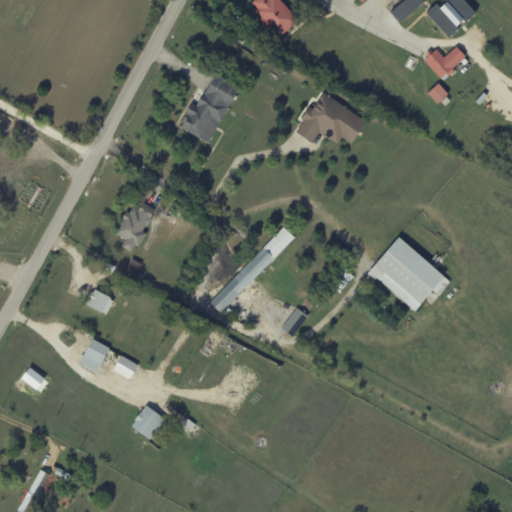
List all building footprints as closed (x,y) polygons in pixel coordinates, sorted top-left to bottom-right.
[(280,0),(300,21),(279,40),(254,13),(258,9),(253,4),(257,0),(280,0)] [(425,0),(403,0),(391,12),(402,23),(425,0)] [(476,14),(466,0),(447,0),(449,2),(441,7),(438,3),(428,11),(447,36),(476,14)] [(260,50),(251,45),(254,40),(263,46),(260,50)] [(426,62),(430,58),(427,56),(432,52),(434,54),(438,51),(446,60),(458,49),(467,58),(454,70),(457,72),(450,78),(448,75),(443,80),(426,62)] [(218,128),(210,143),(200,138),(200,139),(183,129),(186,124),(184,123),(188,115),(187,114),(192,104),(197,107),(204,95),(205,95),(217,74),(241,88),(229,109),(218,128)] [(449,94),(438,104),(428,94),(439,84),(449,94)] [(368,124),(353,145),(343,138),(339,145),(321,133),(313,144),(297,133),(305,122),(303,120),(311,108),(314,110),(318,104),(319,105),(321,103),(319,102),(325,94),(368,124)] [(154,210),(156,212),(152,219),(153,220),(149,226),(148,226),(143,233),(148,235),(140,248),(137,246),(132,254),(123,248),(127,240),(116,234),(124,221),(123,220),(127,212),(130,214),(133,210),(134,210),(135,209),(140,212),(144,204),(154,210)] [(254,281),(221,314),(211,303),(285,228),(296,239),(254,281)] [(432,267),(450,282),(438,295),(433,291),(415,312),(376,278),(374,280),(367,274),(398,237),(432,267)] [(107,315),(104,314),(103,314),(88,306),(91,301),(89,300),(92,293),(94,294),(96,290),(112,299),(110,301),(114,303),(107,315)] [(293,338),(282,330),(298,309),(309,318),(293,338)] [(208,321),(204,328),(185,319),(188,311),(208,321)] [(109,349),(96,373),(79,364),(93,340),(109,349)] [(113,370),(130,380),(139,364),(122,355),(113,370)] [(22,378),(38,390),(46,378),(30,367),(22,378)] [(164,423),(150,441),(132,427),(136,422),(135,422),(147,406),(165,421),(164,423)] [(67,474),(64,480),(56,475),(60,469),(67,474)] [(47,475),(51,477),(30,511),(18,511),(41,472),(47,475)]
